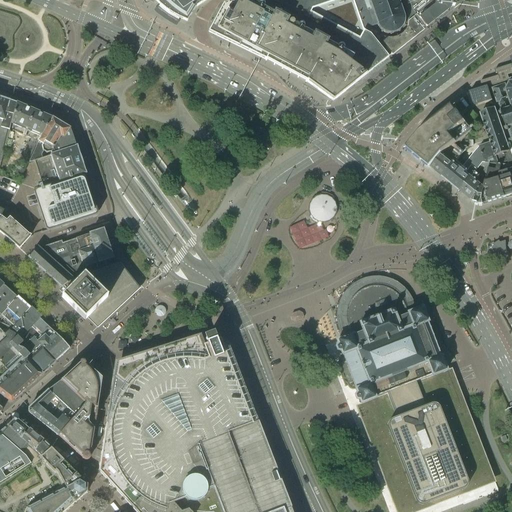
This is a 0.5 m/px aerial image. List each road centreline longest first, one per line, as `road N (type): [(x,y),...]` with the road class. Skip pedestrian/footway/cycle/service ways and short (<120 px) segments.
road 1 (tertiary): [(230,297),(322,511)]
road 2 (secondary): [(391,197),(376,161),(378,128),(497,34)]
road 3 (primary): [(511,381),(453,277),(391,197)]
road 4 (secondary): [(493,20),(391,89),(302,123)]
road 5 (tertiary): [(349,161),(326,165),(281,194),(230,297)]
road 6 (residential): [(511,346),(473,264),(483,223),(511,213)]
road 7 (residential): [(285,111),(262,72),(203,37),(203,19),(220,0)]
road 8 (primary): [(285,111),(157,44)]
road 9 (residential): [(0,75),(27,85),(53,78),(72,41),(66,12)]
